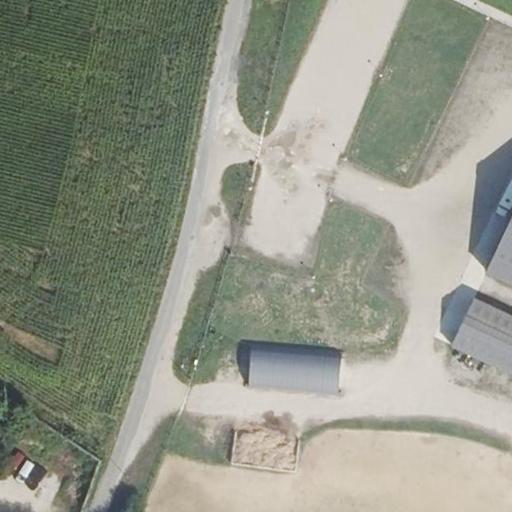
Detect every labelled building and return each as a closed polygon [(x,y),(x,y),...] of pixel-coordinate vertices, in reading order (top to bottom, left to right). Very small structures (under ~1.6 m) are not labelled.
[(511,220),(487,272),(511,283),(511,220)] [(453,346),(511,373),(511,316),(475,299),(453,346)] [(436,337),(452,344),(463,317),(447,310),(436,337)] [(250,349),(248,385),(339,391),(341,355),(250,349)] [(451,353),(444,369),(483,386),(491,370),(451,353)] [(249,434),(248,456),(265,456),(264,468),(297,470),(299,437),(249,434)]
